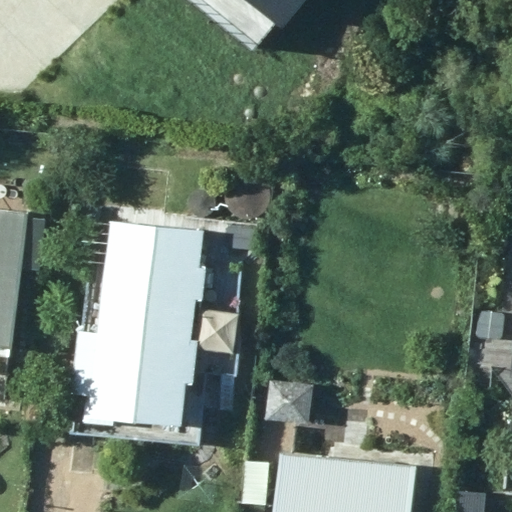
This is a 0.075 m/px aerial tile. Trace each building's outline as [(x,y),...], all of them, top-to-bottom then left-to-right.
[(224,0),(278,38),(304,0),(224,0)] [(0,212),(0,354),(13,356),(23,269),(38,270),(44,225),(28,223),(29,216),(0,212)] [(110,226),(98,337),(81,335),(74,397),(92,399),(90,418),(180,429),(185,386),(192,388),(196,344),(191,344),(195,304),(201,304),(205,268),(199,268),(202,237),(110,226)] [(320,385),(267,383),(264,433),(318,435),(320,385)] [(101,448),(44,446),(41,509),(98,511),(101,448)] [(281,461),(277,511),(419,511),(423,471),(281,461)]
